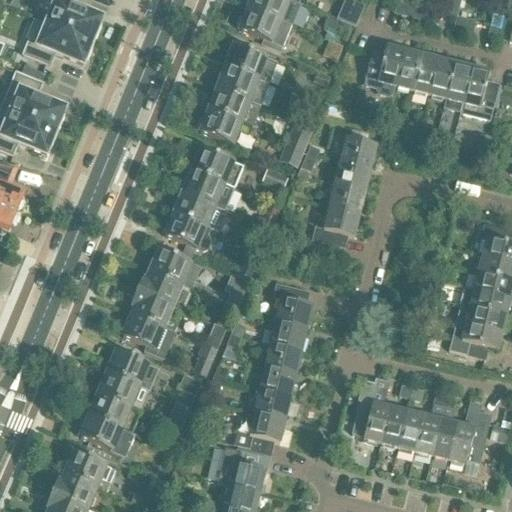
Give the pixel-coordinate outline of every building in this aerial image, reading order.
[(79,0),(48,0),(48,2),(57,6),(49,27),(96,46),(102,30),(100,29),(103,22),(76,11),(79,0)] [(253,0),(249,12),(283,25),(291,5),(278,0),(253,0)] [(278,0),(291,5),(291,4),(305,10),(309,0),(278,0)] [(446,0),(442,16),(449,18),(457,21),(461,0),(446,0)] [(329,19),(328,20),(351,29),(355,30),(364,10),(345,2),(337,22),(329,19)] [(398,5),(394,17),(411,22),(415,9),(398,5)] [(415,9),(411,22),(429,26),(432,14),(423,12),(415,9)] [(249,12),(246,20),(244,19),(239,21),(235,29),(238,34),(262,44),(261,48),(280,56),(291,29),(283,26),(283,25),(249,12)] [(442,16),(432,14),(429,26),(438,29),(441,18),(448,19),(449,18),(442,16)] [(448,19),(456,21),(453,32),(463,35),(466,23),(457,21),(449,18),(448,19)] [(503,20),(493,18),(491,29),(500,31),(503,20)] [(324,31),(346,40),(351,29),(328,20),(324,31)] [(472,37),(475,25),(466,23),(463,35),(472,37)] [(96,46),(49,27),(40,48),(31,44),(24,60),(51,71),(57,57),(84,69),(87,62),(89,63),(96,46)] [(500,31),(491,29),(488,41),(497,43),(500,31)] [(330,44),(324,57),(336,63),(342,49),(330,44)] [(277,66),(268,63),(234,49),(226,71),(260,85),(268,88),(277,66)] [(365,92),(374,94),(377,99),(389,102),(390,100),(392,101),(394,92),(403,55),(386,51),(384,60),(372,57),(366,82),(365,82),(363,89),(365,90),(365,92)] [(403,55),(394,92),(411,96),(421,59),(403,55)] [(428,101),(438,63),(421,59),(411,96),(428,101)] [(445,105),(454,67),(438,63),(428,101),(445,105)] [(454,67),(445,105),(443,112),(460,116),(462,109),(471,71),(454,67)] [(260,85),(226,71),(217,94),(251,108),(252,106),(260,110),(268,88),(260,85)] [(460,119),(489,126),(499,89),(487,86),(489,76),(471,71),(462,109),(460,116),(460,119)] [(332,82),(316,75),(312,86),(328,92),(332,82)] [(11,93),(2,114),(12,117),(59,137),(65,120),(63,119),(66,113),(39,101),(44,88),(17,77),(11,93)] [(251,108),(217,94),(209,115),(252,132),(260,110),(252,106),(251,108)] [(12,117),(2,114),(0,119),(0,155),(14,161),(20,148),(47,159),(50,152),(52,153),(59,137),(12,117)] [(252,132),(209,115),(201,136),(235,150),(239,139),(248,142),(252,132)] [(285,146),(304,153),(314,130),(295,122),(285,146)] [(377,150),(345,142),(339,165),(371,172),(377,150)] [(304,153),(285,146),(278,164),(297,172),(304,153)] [(304,161),(315,165),(319,154),(309,150),(304,161)] [(235,168),(201,154),(192,176),(234,193),(243,171),(235,168)] [(300,171),(310,176),(315,165),(304,161),(300,171)] [(371,172),(339,165),(333,188),(365,195),(371,172)] [(26,193),(11,187),(17,171),(8,169),(0,166),(0,207),(17,215),(18,212),(21,211),(23,205),(22,202),(26,193)] [(310,176),(300,171),(295,183),(305,187),(310,176)] [(262,185),(283,193),(288,181),(266,173),(262,185)] [(225,215),(234,193),(192,176),(190,179),(187,178),(186,179),(184,184),(184,187),(187,188),(183,197),(225,215)] [(365,195),(333,188),(328,210),(360,217),(365,195)] [(225,215),(183,197),(174,219),(208,233),(217,212),(225,215)] [(0,232),(9,236),(13,227),(15,225),(18,220),(17,217),(17,215),(0,207),(0,232)] [(262,221),(257,220),(254,228),(271,234),(280,212),(267,208),(262,221)] [(323,233),(315,231),(312,244),(345,252),(348,240),(354,242),(360,217),(328,210),(323,233)] [(174,219),(165,240),(202,255),(207,254),(210,245),(207,239),(210,234),(208,233),(174,219)] [(481,242),(485,243),(481,260),(511,267),(511,236),(484,229),(481,242)] [(201,272),(159,254),(150,276),(203,298),(205,290),(195,286),(201,272)] [(511,267),(481,260),(477,278),(511,286),(511,267)] [(248,287),(254,271),(243,267),(237,282),(248,287)] [(146,285),(143,284),(138,296),(183,315),(191,295),(202,299),(203,298),(150,276),(146,285)] [(511,296),(511,286),(477,278),(472,294),(510,303),(511,296)] [(273,302),(280,303),(275,325),(307,332),(312,310),(307,308),(309,296),(276,288),(273,302)] [(510,303),(472,294),(464,292),(460,309),(468,311),(506,320),(510,303)] [(237,312),(243,299),(232,294),(227,308),(237,312)] [(132,318),(174,336),(183,315),(138,296),(132,309),(135,310),(132,318)] [(506,320),(468,311),(460,309),(455,326),(464,328),(502,337),(506,320)] [(214,328),(226,333),(225,333),(228,334),(233,322),(219,317),(214,328)] [(162,364),(174,336),(132,318),(123,341),(146,350),(143,356),(162,364)] [(307,332),(275,325),(269,348),(301,355),(307,332)] [(464,328),(455,326),(448,355),(485,364),(488,352),(498,354),(502,337),(464,328)] [(231,337),(241,341),(245,331),(235,327),(231,337)] [(214,329),(213,328),(205,349),(217,354),(225,333),(226,333),(214,328),(214,329)] [(241,341),(231,337),(220,362),(238,365),(232,352),(236,354),(241,341)] [(301,355),(269,348),(264,370),(296,378),(301,355)] [(205,349),(193,377),(206,382),(217,354),(205,349)] [(107,377),(141,391),(141,392),(149,396),(158,373),(150,370),(151,370),(117,355),(107,377)] [(212,380),(223,384),(227,375),(216,370),(212,380)] [(296,378),(264,370),(259,393),(291,400),(296,378)] [(389,387),(388,387),(391,377),(380,374),(376,391),(364,388),(351,438),(364,441),(363,444),(380,448),(390,412),(383,410),(389,387)] [(141,391),(107,377),(98,399),(132,413),(141,392),(141,391)] [(178,393),(195,400),(201,387),(183,380),(178,393)] [(223,384),(212,380),(208,390),(219,394),(223,384)] [(402,390),(399,401),(410,404),(413,393),(402,390)] [(291,400),(259,393),(253,416),(285,423),(291,400)] [(420,406),(423,395),(413,393),(410,404),(420,406)] [(436,398),(433,409),(443,412),(445,401),(436,398)] [(132,413),(98,399),(89,419),(132,437),(137,425),(136,424),(139,417),(132,414),(132,413)] [(454,414),(457,404),(445,401),(443,412),(454,414)] [(464,430),(457,428),(448,465),(466,469),(467,465),(479,468),(491,420),(479,417),(481,410),(470,407),(464,430)] [(423,420),(414,456),(431,460),(440,424),(443,412),(433,409),(430,422),(423,420)] [(390,412),(380,448),(398,452),(407,416),(390,412)] [(440,424),(431,460),(448,465),(457,428),(451,427),(454,414),(443,412),(440,424)] [(234,449),(237,450),(237,452),(271,460),(274,446),(280,448),(285,423),(253,416),(251,426),(240,424),(234,449)] [(407,416),(398,452),(414,456),(423,420),(407,416)] [(132,437),(89,419),(80,442),(114,456),(123,434),(132,437)] [(179,425),(167,420),(164,427),(180,434),(183,427),(179,425)] [(167,442),(162,452),(174,457),(179,447),(167,442)] [(216,488),(227,491),(228,489),(259,497),(265,475),(267,475),(271,460),(237,452),(236,455),(224,452),(216,488)] [(165,480),(173,463),(154,455),(147,472),(165,480)] [(99,492),(106,495),(115,474),(108,471),(108,470),(74,456),(65,477),(99,492)] [(174,474),(185,479),(189,469),(178,464),(174,474)] [(174,475),(171,474),(167,484),(181,489),(185,479),(174,474),(174,475)] [(52,498),(84,511),(90,511),(99,492),(65,477),(61,486),(58,485),(52,498)] [(144,497),(134,494),(130,506),(146,511),(152,511),(164,483),(151,479),(144,497)] [(228,489),(227,491),(222,511),(255,511),(259,497),(228,489)] [(47,511),(49,511),(84,511),(52,498),(47,511)]
